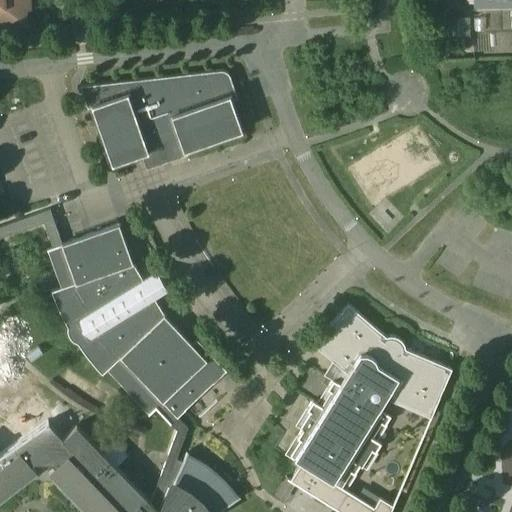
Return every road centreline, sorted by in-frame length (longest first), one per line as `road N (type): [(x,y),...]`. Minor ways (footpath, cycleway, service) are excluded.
road 1 (residential): [(370,255),(257,350),(239,329),(145,183),(294,141)]
road 2 (residential): [(294,141),(261,37),(0,68)]
road 3 (residential): [(435,511),(499,334),(437,305),(370,255)]
road 4 (residential): [(370,255),(330,207),(294,141)]
